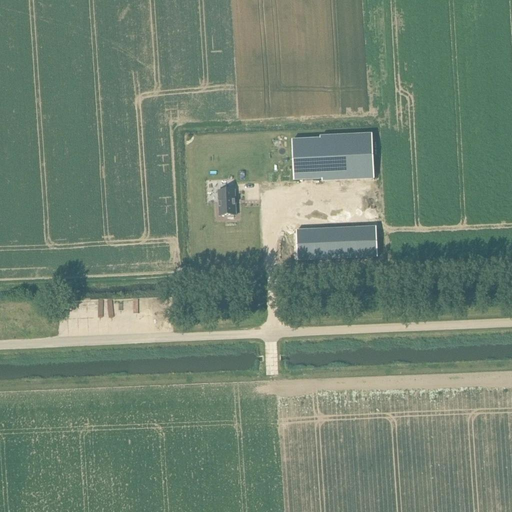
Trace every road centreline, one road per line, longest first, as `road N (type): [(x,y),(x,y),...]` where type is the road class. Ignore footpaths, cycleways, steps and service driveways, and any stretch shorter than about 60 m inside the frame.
road 1 (unclassified): [(0,344),(511,323)]
road 2 (track): [(176,274),(387,266)]
